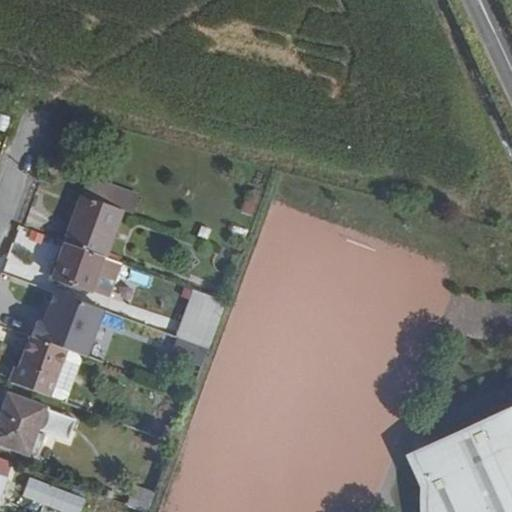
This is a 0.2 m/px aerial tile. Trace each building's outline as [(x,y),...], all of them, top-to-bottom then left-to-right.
[(91,176),(84,194),(131,212),(138,193),(91,176)] [(107,257),(123,209),(84,194),(83,194),(66,241),(103,255),(107,257)] [(90,290),(103,255),(66,241),(54,275),(90,290)] [(208,347),(225,301),(203,293),(193,321),(183,317),(176,336),(208,347)] [(50,395),(66,348),(31,335),(15,381),(50,395)] [(12,394),(0,423),(0,442),(30,453),(38,431),(47,435),(52,422),(74,431),(78,420),(47,407),(12,394)] [(511,511),(511,407),(415,452),(428,481),(427,505),(428,511),(511,511)] [(161,437),(173,442),(177,431),(166,427),(161,437)] [(38,456),(47,435),(38,431),(30,453),(38,456)] [(0,493),(12,460),(0,455),(0,493)] [(124,511),(147,511),(148,511),(128,503),(124,511)]
